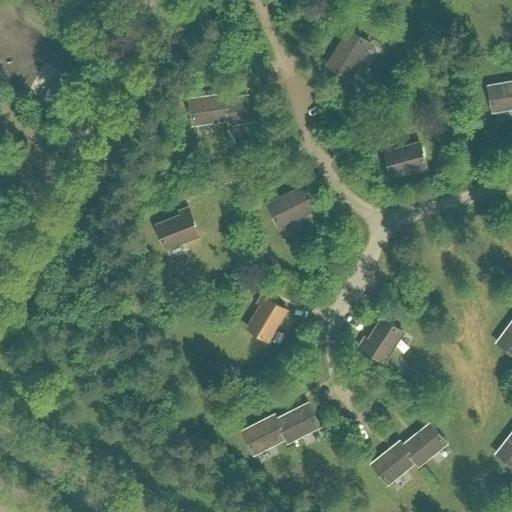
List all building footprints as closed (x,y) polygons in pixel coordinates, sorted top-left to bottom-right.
[(370,43),(348,30),(328,64),(350,77),(370,43)] [(511,107),(511,81),(489,85),(493,111),(511,107)] [(229,119),(226,98),(225,93),(190,99),(194,124),(229,119)] [(261,93),(226,98),(229,119),(230,124),(264,119),(261,93)] [(426,167),(419,142),(395,148),(394,145),(384,147),(392,176),(426,167)] [(315,209),(304,186),(268,204),(279,227),(315,209)] [(199,236),(188,208),(178,212),(180,215),(157,224),(166,248),(199,236)] [(287,310),(262,295),(256,304),(260,306),(247,327),(269,340),(287,310)] [(403,331),(382,317),(368,338),(365,336),(359,344),(384,361),(403,331)] [(511,322),(497,342),(511,352),(511,322)] [(277,419),(286,438),(288,442),(320,427),(308,403),(277,419)] [(286,438),(277,419),(275,414),(243,430),(254,453),(286,438)] [(430,422),(403,444),(416,461),(419,465),(446,443),(430,422)] [(511,433),(497,453),(511,465),(511,433)] [(416,461),(403,444),(400,441),(372,463),(388,483),(416,461)]
